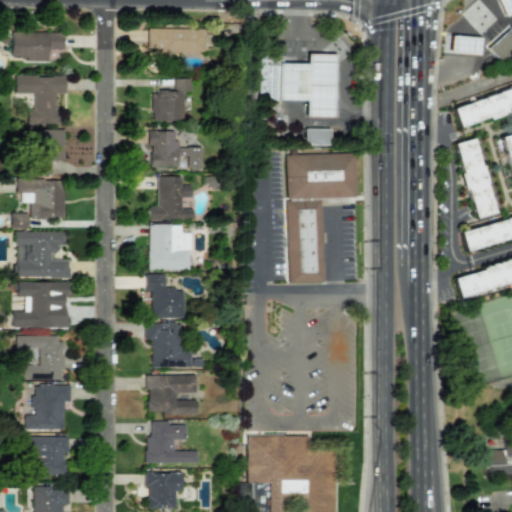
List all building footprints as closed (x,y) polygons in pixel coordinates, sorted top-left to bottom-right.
[(494,0),(511,0),(511,11),(502,16),(494,0)] [(511,23),(485,48),(501,66),(511,55),(511,23)] [(144,26),(144,50),(202,50),(202,26),(144,26)] [(8,57),(23,57),(23,61),(46,62),(46,49),(61,49),(62,33),(8,32),(8,57)] [(447,35),(476,38),(475,55),(446,52),(447,35)] [(333,54),(305,54),(304,61),(256,61),(256,100),(304,101),(303,116),(332,117),(333,54)] [(31,93),(31,109),(24,109),(24,124),(54,124),(54,94),(62,94),(62,76),(12,76),(12,93),(31,93)] [(189,79),(172,78),(172,91),(150,91),(149,120),(181,121),(181,91),(189,91),(189,79)] [(511,86),(450,106),(456,126),(511,109),(511,86)] [(327,144),(328,129),(303,128),(303,144),(327,144)] [(62,130),(32,129),(32,174),(49,174),(49,161),(61,161),(62,130)] [(147,167),(175,167),(175,156),(184,156),(184,168),(199,168),(199,147),(174,147),(174,131),(147,131),(147,167)] [(511,216),(457,232),(463,251),(511,236),(511,132),(498,137),(507,166),(511,165),(511,168),(511,216)] [(469,138),(451,143),(460,172),(457,173),(461,189),(464,188),(473,217),(491,212),(482,182),(484,182),(479,167),(481,167),(480,164),(478,165),(469,138)] [(282,154),(285,283),(320,282),(318,198),(353,197),(352,152),(282,154)] [(190,219),(190,209),(179,209),(179,197),(188,197),(188,185),(179,185),(178,176),(155,177),(155,206),(146,207),(146,220),(190,219)] [(61,218),(61,179),(14,179),(14,193),(20,193),(20,202),(27,202),(27,218),(61,218)] [(8,213),(8,228),(26,229),(26,214),(8,213)] [(145,269),(187,270),(188,232),(178,232),(179,225),(146,224),(145,269)] [(61,232),(11,231),(11,243),(13,243),(13,277),(66,278),(67,260),(52,260),(52,245),(61,245),(61,232)] [(451,278),(480,269),(479,267),(509,258),(510,261),(511,260),(511,279),(456,296),(451,278)] [(181,318),(181,289),(162,289),(162,274),(143,274),(143,291),(149,291),(149,318),(181,318)] [(66,327),(66,316),(61,316),(61,297),(64,297),(64,281),(14,283),(14,297),(26,297),(27,311),(9,312),(9,328),(66,327)] [(178,351),(178,323),(142,323),(142,340),(149,340),(149,368),(188,367),(187,351),(178,351)] [(14,336),(14,348),(36,348),(36,365),(21,365),(21,379),(59,379),(59,370),(61,370),(60,335),(14,336)] [(194,413),(194,400),(173,400),(173,392),(193,392),(193,375),(144,375),(144,413),(194,413)] [(61,429),(60,402),(67,402),(67,385),(30,385),(30,415),(22,415),(22,429),(61,429)] [(143,463),(194,462),(194,451),(171,451),(171,440),(183,440),(183,422),(148,423),(148,436),(142,436),(143,463)] [(506,450),(483,450),(483,466),(488,466),(489,475),(511,474),(511,423),(505,424),(506,450)] [(66,437),(24,436),(23,458),(29,458),(29,479),(43,479),(43,474),(62,475),(63,452),(65,452),(66,437)] [(330,511),(330,447),(305,447),(305,436),(244,436),(244,483),(245,483),(245,511),(330,511)] [(179,472),(142,472),(142,487),(145,487),(144,508),(172,508),(173,491),(178,491),(179,472)] [(59,511),(59,504),(66,504),(66,487),(30,487),(30,511),(59,511)]
